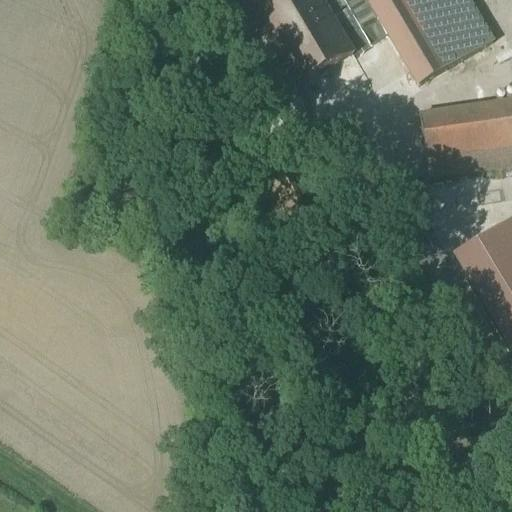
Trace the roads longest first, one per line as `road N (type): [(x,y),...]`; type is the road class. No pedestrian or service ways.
road 1 (track): [(239,482),(198,292),(198,96)]
road 2 (track): [(370,166),(511,390)]
